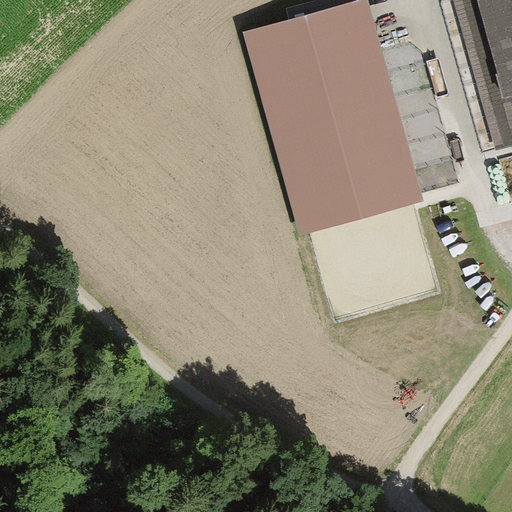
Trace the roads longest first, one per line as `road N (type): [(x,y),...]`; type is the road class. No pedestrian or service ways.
road 1 (track): [(0,231),(296,455),(416,511)]
road 2 (track): [(381,511),(511,334)]
